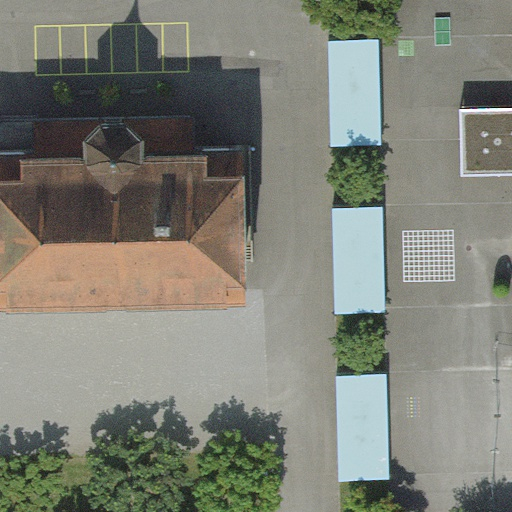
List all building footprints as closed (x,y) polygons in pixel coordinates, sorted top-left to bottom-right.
[(336,146),(385,145),(381,48),(333,50),(336,146)] [(511,181),(511,111),(461,111),(463,182),(511,181)] [(0,156),(0,173),(4,308),(274,301),(270,150),(0,156)] [(339,315),(390,314),(386,197),(335,199),(339,315)] [(344,483),(391,483),(391,365),(344,365),(344,483)]
